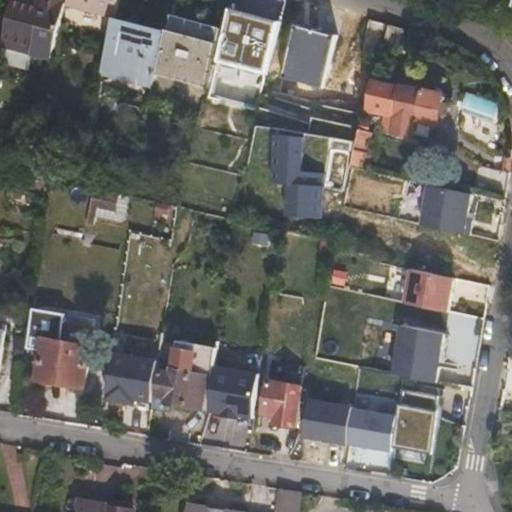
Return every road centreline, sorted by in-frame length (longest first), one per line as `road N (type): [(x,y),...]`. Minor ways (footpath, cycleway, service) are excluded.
road 1 (residential): [(0,429),(463,509)]
road 2 (residential): [(511,251),(463,509)]
road 3 (residential): [(348,0),(474,34),(511,63)]
